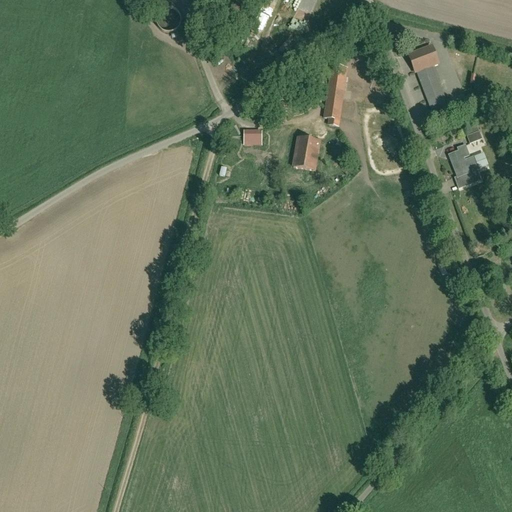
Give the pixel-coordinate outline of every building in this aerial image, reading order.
[(250,31),(260,36),(270,14),(260,10),(250,31)] [(431,47),(406,57),(413,77),(416,76),(436,127),(451,121),(430,69),(438,66),(431,47)] [(347,72),(330,70),(324,120),(332,121),(331,129),(340,130),(347,72)] [(243,131),(243,147),(262,148),(262,132),(243,131)] [(295,139),(290,171),(315,175),(319,142),(295,139)] [(466,150),(462,140),(444,147),(458,183),(479,175),(474,163),(477,162),(472,148),(466,150)]
